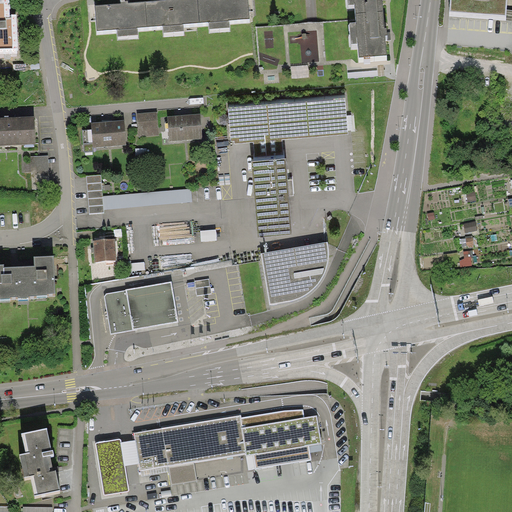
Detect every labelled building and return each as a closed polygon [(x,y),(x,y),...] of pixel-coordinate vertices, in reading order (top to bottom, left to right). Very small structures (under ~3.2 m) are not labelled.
[(0,0),(0,53),(17,53),(17,51),(18,51),(17,28),(17,14),(12,14),(12,15),(10,15),(10,0),(9,0),(8,0),(0,0)] [(167,0),(145,2),(147,27),(164,26),(164,33),(184,31),(183,24),(200,23),(197,0),(167,0)] [(197,0),(200,23),(209,22),(210,29),(230,27),(229,21),(250,19),(248,0),(197,0)] [(355,5),(355,13),(383,11),(382,0),(347,0),(348,6),(355,5)] [(506,0),(450,0),(450,11),(506,15),(506,0)] [(121,4),(95,6),(97,31),(117,30),(118,36),(138,35),(138,28),(147,27),(145,2),(128,3),(128,1),(124,1),(121,1),(121,4)] [(358,43),(359,57),(364,57),(364,59),(370,59),(370,56),(387,55),(385,35),(387,35),(387,31),(387,28),(385,28),(383,11),(355,13),(356,22),(350,23),(351,44),(358,43)] [(345,98),(228,108),(231,142),(234,141),(235,144),(253,142),(255,161),(284,159),(282,140),(348,134),(345,98)] [(157,112),(136,113),(138,137),(159,135),(157,112)] [(200,114),(167,116),(169,141),(202,138),(200,114)] [(35,116),(0,117),(0,145),(20,145),(36,144),(35,116)] [(124,120),(91,122),(93,147),(126,144),(124,120)] [(146,148),(135,148),(135,160),(146,160),(146,148)] [(48,155),(31,156),(32,188),(49,187),(48,155)] [(255,161),(251,161),(258,238),(292,235),(289,196),(294,195),(293,188),(292,180),(288,180),(286,158),(284,159),(255,161)] [(101,175),(86,176),(89,215),(104,213),(104,209),(103,196),(101,175)] [(191,190),(103,196),(104,209),(192,203),(191,190)] [(115,239),(93,240),(94,262),(116,260),(115,239)] [(327,242),(261,253),(270,304),(297,300),(306,295),(314,289),(321,281),(325,272),(327,266),(328,260),(329,251),(327,242)] [(0,301),(10,301),(10,299),(18,299),(18,301),(28,300),(28,299),(47,298),(47,296),(55,296),(53,259),(34,260),(35,269),(30,269),(14,269),(4,270),(4,267),(0,267),(0,301)] [(209,279),(195,281),(197,296),(211,294),(209,279)] [(172,282),(126,290),(133,330),(178,322),(172,282)] [(133,330),(126,290),(106,293),(104,297),(111,334),(133,330)] [(139,464),(140,471),(141,471),(168,466),(246,454),(248,470),(311,460),(309,446),(321,444),(317,415),(305,417),(303,409),(285,410),(241,417),(241,415),(133,433),(135,440),(139,464)] [(47,428),(22,433),(26,453),(20,454),(25,477),(31,476),(35,495),(60,490),(56,470),(51,471),(50,469),(50,467),(52,467),(50,455),(54,454),(53,450),(52,450),(47,428)] [(139,464),(135,440),(121,442),(120,439),(96,443),(104,495),(129,491),(125,466),(139,464)] [(169,472),(168,466),(141,471),(142,476),(169,472)]
